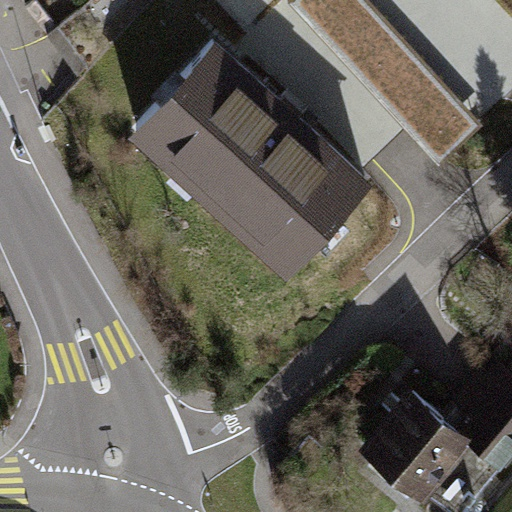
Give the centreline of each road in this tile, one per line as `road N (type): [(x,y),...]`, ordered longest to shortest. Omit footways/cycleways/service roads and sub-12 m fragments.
road 1 (residential): [(116,460),(189,447),(261,419),(511,179)]
road 2 (tertiary): [(116,460),(92,361),(0,152)]
